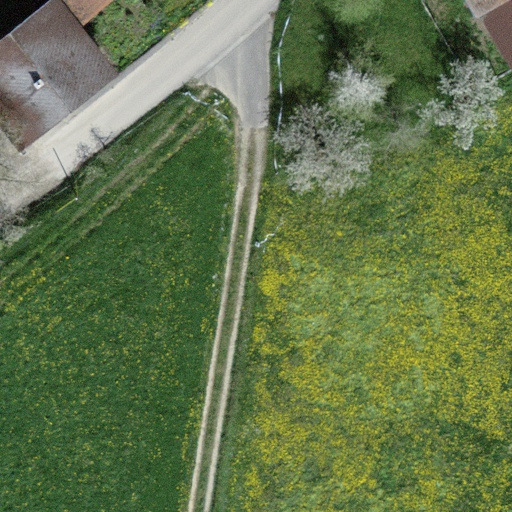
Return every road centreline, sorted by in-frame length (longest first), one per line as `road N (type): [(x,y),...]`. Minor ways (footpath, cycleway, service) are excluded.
road 1 (track): [(198,511),(255,121),(235,13)]
road 2 (residential): [(247,0),(0,198)]
